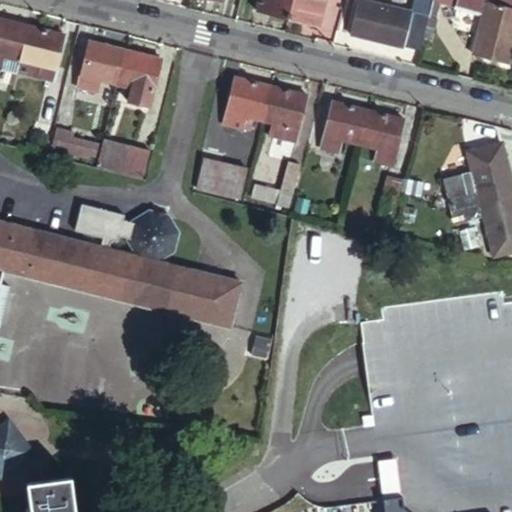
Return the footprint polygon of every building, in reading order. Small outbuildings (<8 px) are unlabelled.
[(289,12),(291,0),(257,0),(256,4),(289,12)] [(291,0),(289,12),(321,21),(325,0),(291,0)] [(350,28),(357,1),(349,0),(341,0),(336,24),(350,28)] [(424,17),(426,10),(411,6),(412,2),(402,0),(357,0),(357,1),(350,28),(402,40),(403,38),(418,41),(424,17)] [(511,0),(428,0),(426,10),(448,15),(449,9),(451,0),(472,5),(470,14),(480,17),(472,46),(510,56),(511,47),(511,0)] [(451,0),(449,9),(470,14),(472,5),(451,0)] [(448,15),(426,10),(424,17),(446,23),(448,15)] [(20,54),(28,18),(0,11),(0,61),(3,62),(5,50),(20,54)] [(20,54),(17,65),(50,74),(62,27),(28,18),(20,54)] [(117,78),(126,43),(89,34),(78,81),(94,85),(97,73),(117,78)] [(163,52),(126,43),(117,78),(134,82),(131,95),(151,101),(163,52)] [(253,112),(263,114),(271,79),(236,70),(224,115),(244,120),(245,116),(252,117),(253,112)] [(271,79),(263,114),(268,115),(265,125),(294,132),(305,88),(271,79)] [(357,138),(366,102),(332,94),(320,140),(337,144),(339,133),(357,138)] [(400,111),(366,102),(357,138),(373,142),(370,153),(389,158),(400,111)] [(73,127),(57,124),(51,145),(68,149),(68,146),(94,152),(98,136),(73,131),(73,127)] [(104,133),(98,159),(143,169),(149,144),(104,133)] [(452,206),(511,190),(511,179),(502,138),(468,147),(473,167),(443,176),(452,206)] [(247,162),(204,152),(197,183),(240,192),(247,162)] [(280,185),(255,179),(252,191),(288,201),(298,158),(288,155),(280,185)] [(393,212),(402,173),(389,170),(387,178),(381,176),(377,190),(383,192),(380,209),(393,212)] [(511,244),(511,190),(452,206),(455,218),(485,210),(494,250),(511,244)] [(307,196),(297,193),(294,205),(304,207),(307,196)] [(100,242),(154,256),(172,246),(177,229),(167,210),(150,206),(132,216),(132,217),(123,215),(124,210),(82,199),(76,225),(102,232),(100,242)] [(0,263),(6,265),(228,320),(239,277),(154,256),(100,242),(0,216),(0,263)] [(473,220),(461,223),(467,245),(480,242),(473,220)] [(511,511),(511,297),(358,319),(377,456),(365,458),(368,480),(376,479),(380,511),(511,511)] [(9,412),(0,419),(0,471),(2,474),(36,448),(9,412)] [(75,511),(70,472),(27,477),(31,511),(75,511)]
